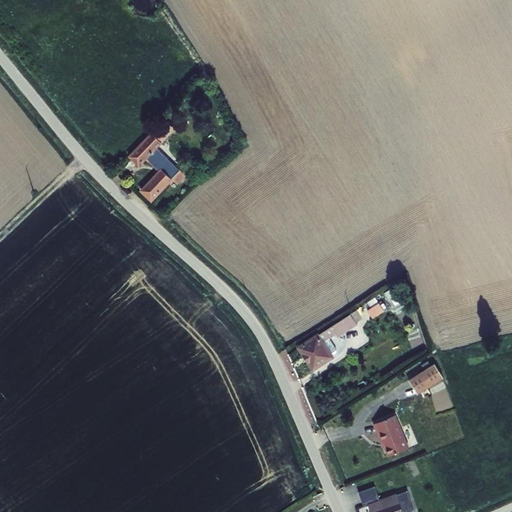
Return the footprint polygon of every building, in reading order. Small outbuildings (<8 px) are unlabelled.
[(187,175),(158,147),(175,128),(165,117),(129,155),(140,166),(147,159),(158,170),(140,189),(152,201),(173,180),(177,184),(187,175)] [(391,306),(403,300),(396,286),(383,293),(391,306)] [(368,309),(379,302),(375,296),(365,304),(368,309)] [(368,309),(367,309),(373,318),(385,311),(379,302),(368,309)] [(351,314),(356,322),(363,318),(357,309),(351,314)] [(356,322),(351,314),(319,333),(318,332),(297,346),(312,371),(334,357),(333,355),(324,341),(329,338),(336,334),(338,337),(358,324),(356,322)] [(324,341),(333,355),(336,353),(337,350),(329,338),(324,341)] [(435,363),(411,379),(418,393),(444,377),(435,363)] [(411,380),(392,390),(398,402),(417,392),(411,380)] [(410,447),(396,414),(373,424),(383,447),(384,447),(388,456),(410,447)] [(368,504),(380,499),(375,486),(359,492),(364,507),(368,505),(368,504)] [(408,491),(398,494),(403,511),(407,511),(414,510),(408,491)] [(380,499),(368,504),(368,505),(370,511),(403,511),(398,494),(397,493),(380,499)]
